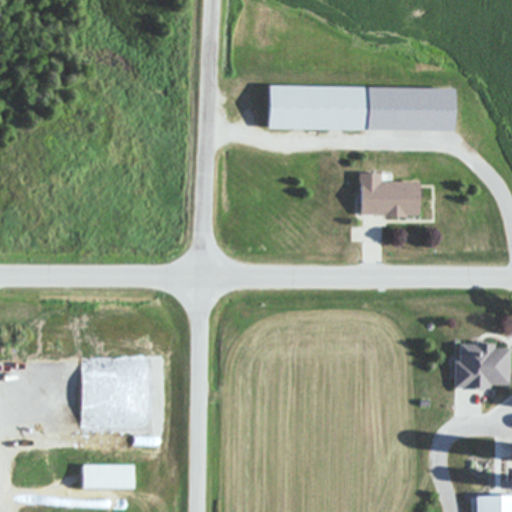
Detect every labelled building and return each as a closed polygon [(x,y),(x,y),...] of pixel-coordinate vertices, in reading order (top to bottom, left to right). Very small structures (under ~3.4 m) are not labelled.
[(450,133),(450,90),(258,87),(257,130),(450,133)] [(353,217),(411,217),(411,183),(375,183),(375,175),(353,175),(353,217)] [(503,350),(488,350),(488,345),(453,345),(453,363),(448,363),(449,390),(503,389),(503,350)] [(511,451),(496,451),(491,464),(511,470),(511,477),(511,489),(511,488),(511,451)] [(127,467),(75,466),(75,490),(127,491),(127,467)]
